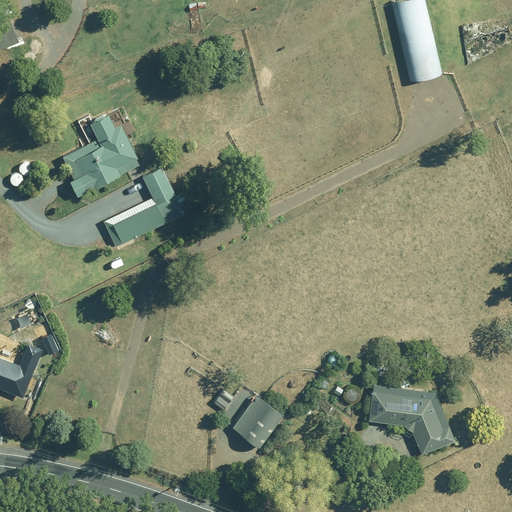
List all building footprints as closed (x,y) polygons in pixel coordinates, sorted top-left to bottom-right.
[(406,52),(425,48),(425,44),(431,43),(431,41),(423,0),(391,0),(398,34),(402,34),(406,52)] [(86,121),(95,139),(60,155),(71,177),(66,179),(73,194),(137,164),(117,123),(111,126),(105,112),(86,121)] [(181,213),(159,166),(139,175),(150,197),(101,220),(113,245),(181,213)] [(40,312),(28,316),(26,310),(14,315),(22,333),(44,325),(40,312)] [(0,353),(0,384),(26,396),(46,348),(31,342),(23,363),(0,353)] [(370,384),(365,419),(400,424),(409,431),(419,453),(452,439),(432,392),(370,384)] [(221,389),(212,401),(222,409),(231,396),(221,389)] [(253,395),(230,427),(253,445),(277,413),(253,395)]
